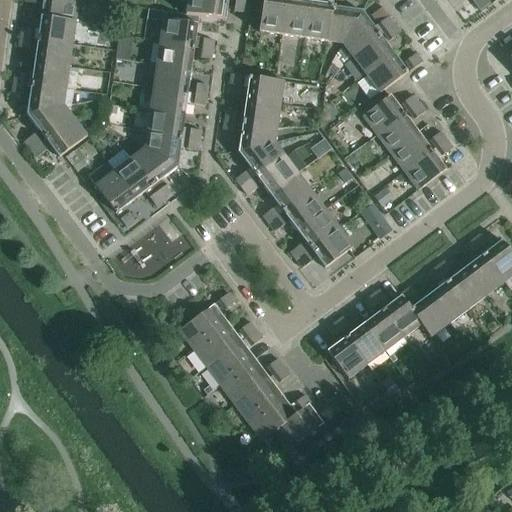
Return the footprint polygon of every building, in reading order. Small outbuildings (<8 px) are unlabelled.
[(78,0),(77,0),(42,0),(40,18),(75,23),(85,24),(87,15),(76,14),(78,0)] [(222,0),(187,0),(185,15),(220,20),(222,0)] [(246,1),(239,0),(227,0),(226,8),(234,9),(233,12),(244,14),(246,1)] [(286,37),(291,2),(275,0),(262,0),(258,33),(286,37)] [(471,18),(491,6),(487,0),(467,0),(462,4),(471,18)] [(291,2),(286,37),(314,41),(319,6),(291,2)] [(361,12),(319,6),(314,41),(342,45),(361,12)] [(379,36),(361,12),(342,45),(351,57),(379,36)] [(383,33),(393,25),(388,17),(377,25),(383,33)] [(40,18),(37,41),(72,45),(75,23),(40,18)] [(159,44),(194,49),(197,25),(163,20),(159,44)] [(393,25),(383,33),(389,41),(400,34),(393,25)] [(21,28),(19,38),(32,40),(34,30),(21,28)] [(130,50),(129,34),(113,35),(114,51),(130,50)] [(393,55),(379,36),(351,57),(365,76),(393,55)] [(511,50),(511,41),(509,37),(498,45),(506,55),(511,50)] [(32,40),(19,38),(18,48),(31,50),(32,40)] [(199,50),(212,52),(213,41),(200,39),(199,50)] [(37,41),(34,63),(68,68),(72,45),(37,41)] [(159,44),(156,67),(191,72),(194,49),(159,44)] [(212,52),(199,50),(197,59),(210,61),(212,52)] [(411,71),(422,63),(415,54),(404,62),(411,71)] [(407,74),(393,55),(365,76),(379,94),(407,74)] [(34,63),(30,86),(65,91),(68,68),(34,63)] [(191,72),(156,67),(153,89),(187,94),(191,72)] [(13,83),(26,85),(27,75),(14,73),(13,83)] [(243,77),(230,75),(229,85),(242,87),(243,77)] [(248,77),(245,100),(280,106),(283,82),(248,77)] [(26,85),(13,83),(11,93),(24,95),(26,85)] [(194,85),(192,95),(205,97),(207,86),(194,85)] [(65,91),(30,86),(26,116),(63,106),(65,91)] [(153,89),(150,112),(184,117),(187,94),(153,89)] [(205,97),(192,95),(191,105),(204,106),(205,97)] [(376,136),(404,115),(390,96),(362,117),(376,136)] [(408,112),(418,104),(412,96),(402,104),(408,112)] [(245,100),(242,123),(276,128),(280,106),(245,100)] [(418,104),(408,112),(414,120),(424,112),(418,104)] [(72,119),(63,106),(26,116),(44,140),(72,119)] [(224,120),(237,122),(238,113),(225,111),(224,120)] [(184,117),(150,112),(146,134),(181,139),(184,117)] [(418,133),(404,115),(376,136),(390,154),(418,133)] [(72,119),(44,140),(58,158),(86,137),(72,119)] [(237,122),(224,120),(222,131),(235,133),(237,122)] [(242,123),(238,153),(274,144),(276,128),(242,123)] [(187,130),(186,140),(199,142),(200,131),(187,130)] [(432,152),(418,133),(390,154),(404,173),(432,152)] [(436,149),(446,141),(440,133),(429,140),(436,149)] [(30,150),(40,143),(34,134),(24,142),(30,150)] [(181,139),(146,134),(144,149),(177,169),(181,139)] [(199,142),(186,140),(184,150),(197,152),(199,142)] [(452,149),(446,141),(436,149),(441,157),(452,149)] [(47,151),(40,143),(30,150),(36,159),(47,151)] [(274,144),(238,153),(255,177),(283,156),(274,144)] [(144,150),(132,159),(152,187),(177,169),(144,149),(144,150)] [(446,170),(432,152),(404,173),(418,191),(446,170)] [(283,156),(255,177),(269,195),(297,175),(283,156)] [(152,187),(132,159),(114,172),(134,201),(152,187)] [(134,201),(114,172),(107,163),(88,177),(115,215),(134,201)] [(241,188),(251,180),(245,172),(235,180),(241,188)] [(311,193),(297,175),(269,195),(283,214),(311,193)] [(251,180),(241,188),(247,196),(258,188),(251,180)] [(155,191),(163,201),(172,195),(164,184),(155,191)] [(163,201),(155,191),(147,197),(155,207),(163,201)] [(324,211),(311,193),(283,214),(296,232),(324,211)] [(268,224),(279,216),(273,209),(262,217),(268,224)] [(324,211),(296,232),(310,250),(338,229),(324,211)] [(118,218),(126,229),(135,223),(127,212),(118,218)] [(98,213),(82,218),(88,235),(104,230),(98,213)] [(285,225),(279,216),(268,224),(274,233),(285,225)] [(338,229),(310,250),(324,269),(352,248),(338,229)] [(104,255),(122,244),(116,232),(97,243),(104,255)] [(480,235),(472,241),(480,251),(488,245),(480,235)] [(472,241),(464,247),(472,257),(480,251),(472,241)] [(511,255),(502,241),(483,255),(504,283),(511,276),(511,255)] [(295,261),(306,253),(300,245),(290,253),(295,261)] [(306,253),(295,261),(302,269),(312,261),(306,253)] [(504,283),(483,255),(464,269),(485,297),(504,283)] [(443,262),(435,268),(443,279),(451,273),(443,262)] [(435,268),(427,274),(435,285),(443,279),(435,268)] [(464,269),(446,283),(467,311),(485,297),(464,269)] [(467,311),(446,283),(428,296),(449,324),(467,311)] [(407,289),(399,295),(400,297),(407,306),(415,300),(407,289)] [(371,296),(379,307),(387,301),(379,290),(371,296)] [(224,310),(234,303),(228,294),(217,302),(224,310)] [(379,307),(371,296),(363,303),(371,313),(379,307)] [(428,296),(410,310),(421,325),(420,325),(430,338),(449,324),(428,296)] [(400,297),(382,311),(403,339),(420,325),(421,325),(410,310),(407,306),(400,297)] [(192,350),(227,323),(213,305),(178,332),(192,350)] [(403,339),(382,311),(363,324),(384,352),(403,339)] [(342,318),(334,324),(342,334),(350,328),(342,318)] [(227,323),(192,350),(206,368),(241,342),(227,323)] [(250,323),(239,331),(251,347),(262,339),(250,323)] [(342,334),(334,324),(326,330),(334,340),(342,334)] [(363,324),(345,338),(366,366),(384,352),(363,324)] [(366,366),(345,338),(326,352),(347,380),(366,366)] [(241,342),(206,368),(220,387),(255,360),(241,342)] [(269,379),(255,360),(220,387),(234,405),(269,379)] [(289,376),(277,360),(267,368),(279,384),(289,376)] [(283,397),(269,379),(234,405),(247,424),(283,397)] [(300,413),(309,406),(308,405),(310,404),(304,396),(293,404),(300,413)] [(283,397),(247,424),(261,442),(274,432),(296,416),(283,397)] [(300,413),(296,416),(274,432),(288,451),(323,424),(309,406),(300,413)] [(327,421),(337,414),(331,406),(321,413),(327,421)]
